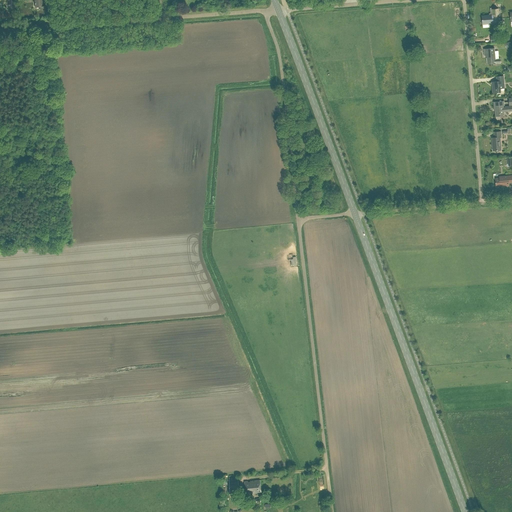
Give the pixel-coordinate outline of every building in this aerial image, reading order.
[(42,6),(41,0),(34,0),(35,3),(36,3),(36,7),(39,6),(39,7),(40,7),(40,11),(46,10),(45,6),(42,6)] [(499,14),(498,8),(492,9),(492,15),(482,16),(482,24),(500,22),(499,14)] [(495,59),(494,48),(484,49),(485,55),(487,55),(488,64),(501,62),(500,59),(495,59)] [(504,88),(503,76),(497,76),(497,81),(492,82),(493,93),(501,92),(500,88),(504,88)] [(504,105),(504,101),(494,102),(494,109),(495,109),(496,116),(504,115),(504,111),(511,110),(511,109),(511,106),(505,106),(505,107),(503,107),(503,105),(504,105)] [(501,137),(501,131),(494,132),(494,137),(492,137),(493,150),(501,150),(500,138),(501,137)] [(511,175),(507,176),(507,175),(499,176),(499,178),(495,178),(496,186),(509,185),(509,183),(511,182),(511,175)] [(239,493),(238,480),(229,480),(230,494),(239,493)] [(261,492),(260,480),(251,481),(248,482),(248,481),(245,481),(246,494),(256,493),(256,492),(261,492)]
